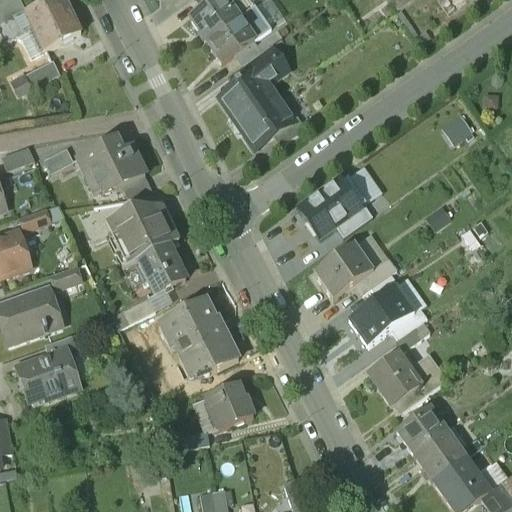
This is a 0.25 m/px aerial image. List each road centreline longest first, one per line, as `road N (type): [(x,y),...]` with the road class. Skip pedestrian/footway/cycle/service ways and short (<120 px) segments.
road 1 (residential): [(226,227),(511,23)]
road 2 (residential): [(226,227),(375,511)]
road 3 (residential): [(112,0),(226,227)]
